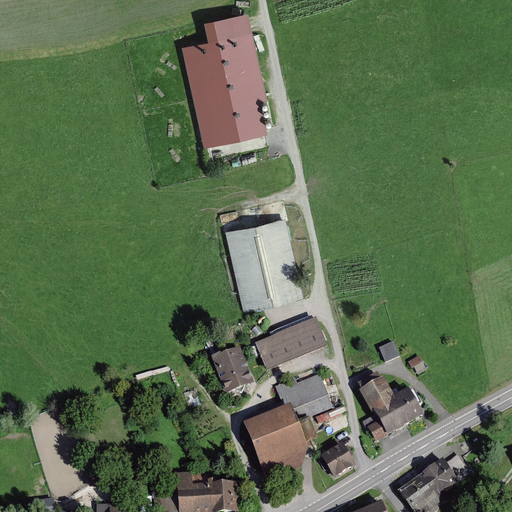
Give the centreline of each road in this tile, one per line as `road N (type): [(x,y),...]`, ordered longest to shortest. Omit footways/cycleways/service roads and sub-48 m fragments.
road 1 (track): [(367,482),(262,0)]
road 2 (track): [(188,368),(229,419),(272,511)]
road 3 (primary): [(511,400),(379,475)]
road 4 (unknown): [(347,394),(358,381),(392,371),(424,391),(457,429)]
road 5 (track): [(229,419),(303,362),(342,373)]
